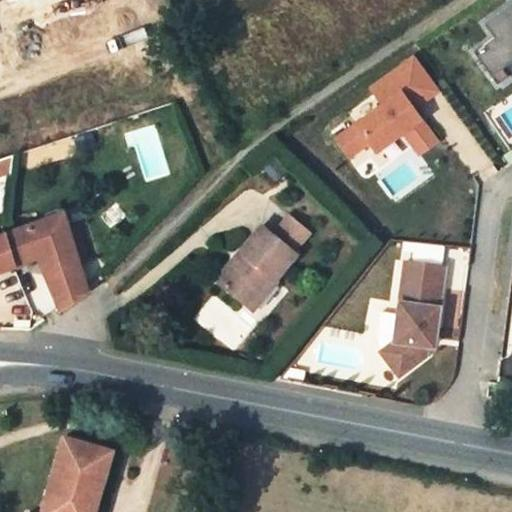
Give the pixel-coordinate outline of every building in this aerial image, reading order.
[(492,36),(472,50),(490,74),(501,66),(511,58),(511,0),(482,21),(492,36)] [(412,56),(369,87),(381,103),(335,137),(348,155),(368,140),(375,150),(402,130),(408,138),(426,126),(412,107),(408,101),(432,83),(412,56)] [(501,66),(490,74),(496,83),(507,75),(501,66)] [(432,83),(408,101),(412,107),(436,90),(432,83)] [(92,129),(78,134),(82,146),(96,141),(92,129)] [(0,268),(39,255),(60,308),(85,289),(77,261),(67,230),(62,213),(0,234),(0,268)] [(303,233),(284,217),(271,232),(290,248),(303,233)] [(271,232),(261,223),(216,278),(246,303),(271,273),(275,276),(295,253),(290,248),(271,232)] [(77,226),(67,230),(77,261),(87,258),(77,226)] [(443,265),(404,260),(394,339),(380,350),(398,374),(425,353),(426,344),(432,345),(443,265)] [(246,303),(254,309),(278,278),(275,276),(271,273),(246,303)] [(93,511),(111,450),(61,437),(39,511),(93,511)]
